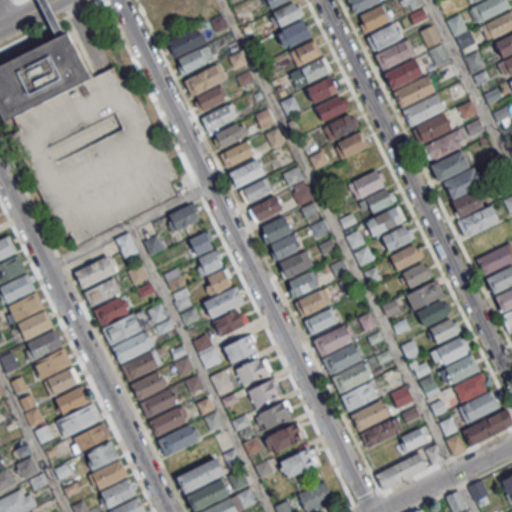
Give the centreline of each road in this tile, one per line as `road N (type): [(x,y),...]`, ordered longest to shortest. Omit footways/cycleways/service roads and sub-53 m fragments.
road 1 (residential): [(115,0),(370,511)]
road 2 (residential): [(511,388),(319,0)]
road 3 (residential): [(170,511),(0,176)]
road 4 (residential): [(374,511),(511,444)]
